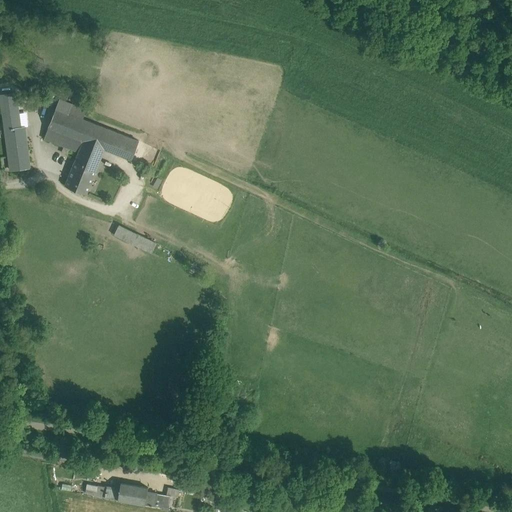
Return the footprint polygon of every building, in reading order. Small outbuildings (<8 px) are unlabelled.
[(1,94),(3,114),(18,112),(16,93),(1,94)] [(59,101),(56,109),(69,114),(72,105),(59,101)] [(69,114),(56,109),(44,138),(64,146),(70,148),(79,152),(65,186),(87,194),(105,149),(131,160),(139,141),(69,114)] [(28,111),(18,112),(20,127),(25,127),(30,126),(28,111)] [(3,114),(11,170),(30,167),(25,127),(20,127),(18,112),(3,114)] [(70,148),(64,146),(61,152),(68,155),(70,148)] [(153,253),(157,245),(115,226),(112,234),(153,253)] [(85,493),(104,497),(106,487),(87,483),(85,493)] [(148,487),(121,483),(119,490),(118,500),(145,505),(147,491),(148,487)] [(119,490),(106,487),(104,497),(118,500),(119,490)] [(167,487),(167,494),(171,495),(178,496),(179,489),(167,487)] [(167,494),(147,491),(145,505),(162,508),(162,510),(168,511),(171,495),(167,494)]
